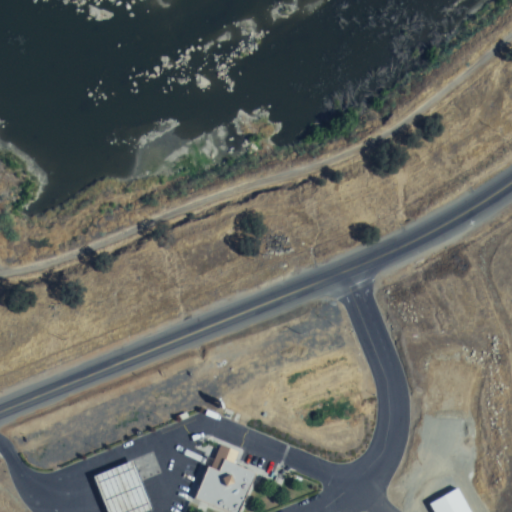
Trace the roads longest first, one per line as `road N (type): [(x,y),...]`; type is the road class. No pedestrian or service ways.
road 1 (secondary): [(115,366),(331,281),(511,182)]
road 2 (secondary): [(0,411),(115,366)]
